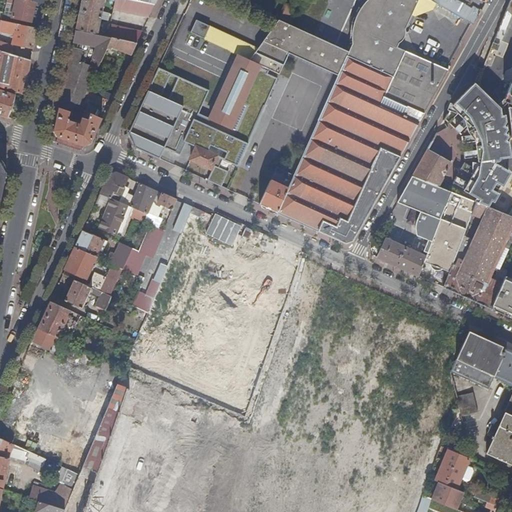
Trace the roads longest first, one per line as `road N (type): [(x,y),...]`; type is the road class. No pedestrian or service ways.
road 1 (residential): [(498,0),(350,264)]
road 2 (residential): [(101,153),(350,264)]
road 3 (residential): [(350,264),(267,511)]
road 4 (residential): [(0,350),(15,342),(94,169)]
road 5 (residential): [(350,264),(511,339)]
road 6 (primary): [(0,311),(28,142)]
road 7 (residential): [(101,153),(173,0)]
road 8 (primary): [(28,142),(60,0)]
